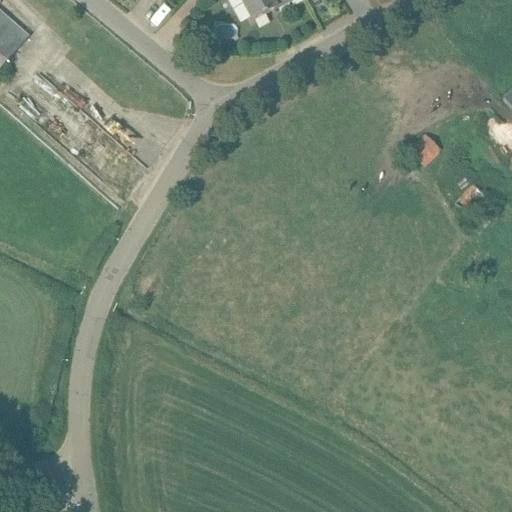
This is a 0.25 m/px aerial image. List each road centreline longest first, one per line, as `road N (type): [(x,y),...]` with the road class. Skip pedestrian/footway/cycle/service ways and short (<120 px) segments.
road 1 (tertiary): [(79,476),(80,397),(113,278),(185,153),(222,110)]
road 2 (tertiary): [(222,110),(413,0)]
road 3 (unclassified): [(222,110),(108,0)]
